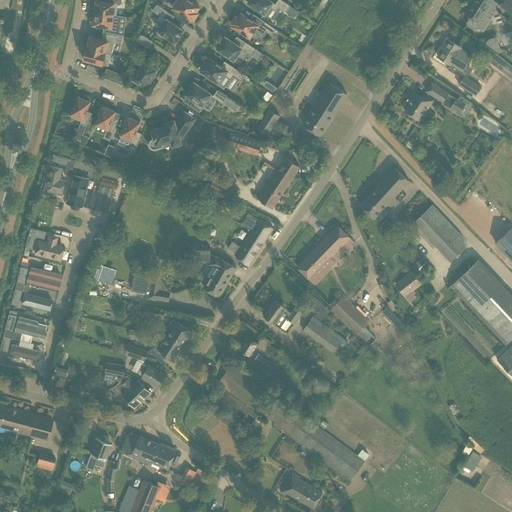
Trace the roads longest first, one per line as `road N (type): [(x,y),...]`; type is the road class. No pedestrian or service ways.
road 1 (residential): [(152,417),(287,232),(439,0)]
road 2 (residential): [(226,0),(166,91),(141,102),(68,71),(82,0)]
road 3 (residential): [(36,397),(79,235)]
road 4 (unclassified): [(276,511),(187,452),(152,417)]
